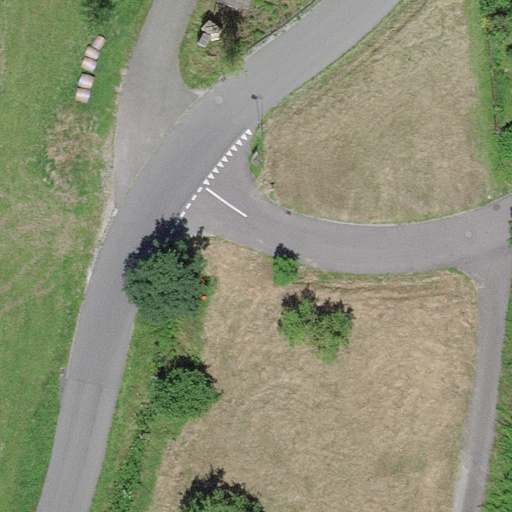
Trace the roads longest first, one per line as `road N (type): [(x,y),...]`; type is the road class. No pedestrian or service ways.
road 1 (residential): [(167,165),(256,220),(376,252),(486,232),(511,217)]
road 2 (residential): [(167,165),(126,245),(58,511)]
road 3 (track): [(486,232),(495,279),(492,353),(464,511)]
road 4 (residential): [(368,0),(167,165)]
